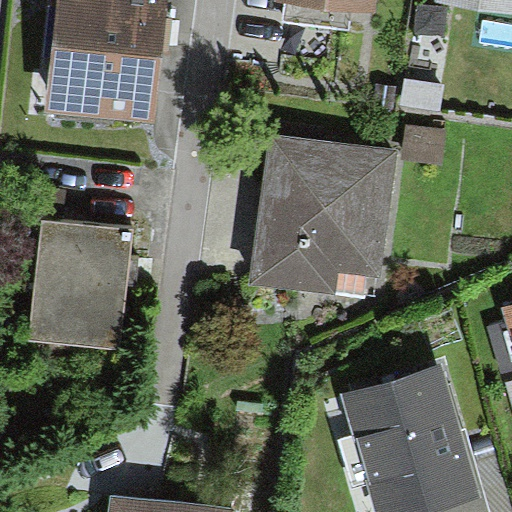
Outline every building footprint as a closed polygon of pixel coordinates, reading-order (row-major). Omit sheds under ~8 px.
[(163,0),(54,0),(40,113),(147,127),(163,0)] [(376,15),(378,0),(274,0),(275,1),(376,15)] [(511,0),(437,0),(436,9),(511,20),(511,0)] [(395,157),(266,142),(250,294),(334,303),(337,277),(382,282),(395,157)] [(132,233),(42,226),(32,348),(122,356),(132,233)] [(511,309),(498,313),(511,358),(511,309)] [(441,341),(335,380),(383,511),(417,511),(494,484),(441,341)] [(236,511),(237,510),(112,494),(109,511),(236,511)]
